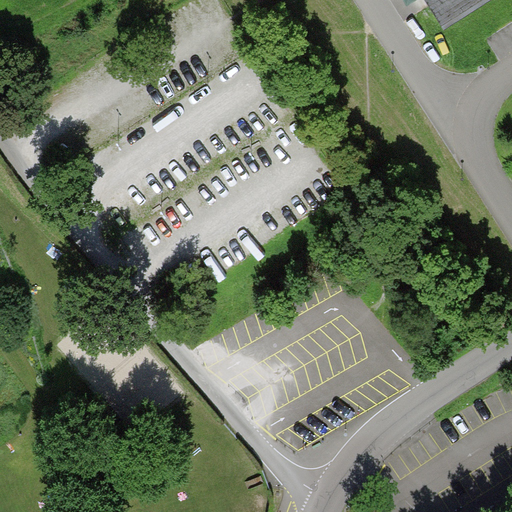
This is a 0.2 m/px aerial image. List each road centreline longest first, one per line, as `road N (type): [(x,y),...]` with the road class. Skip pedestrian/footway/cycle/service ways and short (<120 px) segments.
road 1 (residential): [(322,511),(373,440),(511,343)]
road 2 (unknown): [(7,145),(204,20)]
road 3 (unknown): [(126,291),(297,162)]
road 4 (residential): [(446,115),(373,0)]
road 5 (residential): [(511,216),(446,115)]
